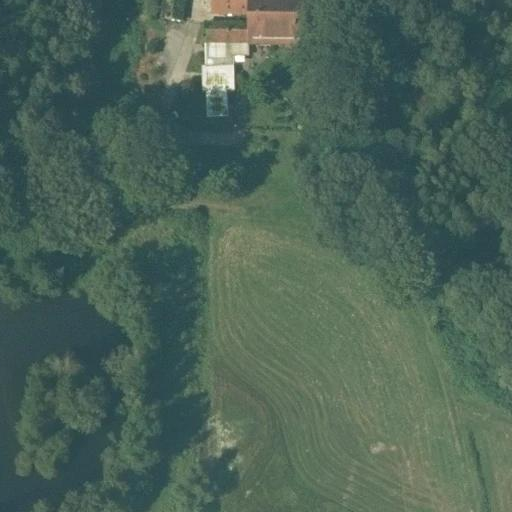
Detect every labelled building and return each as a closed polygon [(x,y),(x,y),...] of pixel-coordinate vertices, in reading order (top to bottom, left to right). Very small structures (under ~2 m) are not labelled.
[(184,0),(165,0),(163,22),(181,24),(184,0)] [(308,0),(214,0),(214,16),(249,16),(249,28),(206,28),(206,47),(214,47),(231,47),(248,47),(248,48),(308,48),(308,0)] [(231,47),(214,47),(214,58),(231,58),(231,47)] [(234,69),(204,71),(206,96),(236,95),(234,69)] [(330,110),(312,110),(312,115),(310,115),(310,116),(311,116),(311,124),(329,124),(330,110)]
